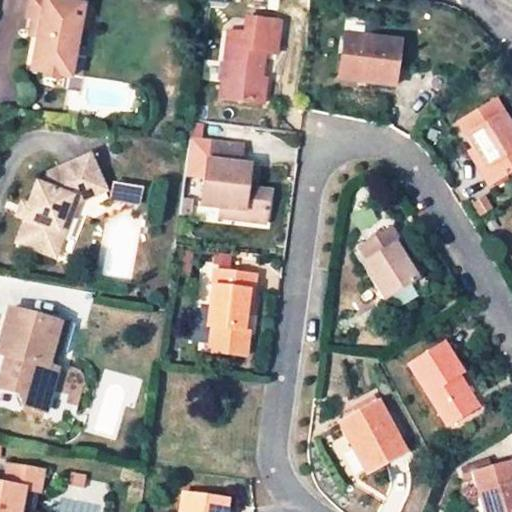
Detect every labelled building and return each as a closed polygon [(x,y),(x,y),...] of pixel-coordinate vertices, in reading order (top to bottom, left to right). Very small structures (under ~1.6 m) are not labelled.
[(84,12),(24,2),(21,20),(36,22),(33,40),(26,74),(39,76),(38,82),(50,84),(51,78),(61,80),(71,27),(81,29),(84,12)] [(271,49),(275,17),(242,13),(241,29),(224,27),(216,94),(257,99),(260,74),(256,73),(260,48),(271,49)] [(393,85),(399,41),(342,34),(336,78),(393,85)] [(457,120),(473,147),(485,167),(479,170),(487,184),(511,169),(511,126),(495,98),(457,120)] [(240,148),(208,144),(200,204),(220,206),(240,209),(239,219),(263,222),(267,191),(255,189),(245,188),(248,168),(238,167),(240,148)] [(473,147),(467,151),(479,170),(485,167),(473,147)] [(84,155),(41,173),(36,185),(32,183),(19,216),(22,217),(15,235),(30,241),(29,243),(32,249),(49,257),(56,240),(52,231),(56,221),(65,217),(70,202),(98,191),(84,155)] [(248,168),(245,188),(255,189),(258,170),(248,168)] [(110,203),(140,206),(143,187),(112,184),(110,203)] [(239,219),(240,209),(220,206),(219,217),(239,219)] [(383,299),(415,279),(393,243),(397,240),(389,226),(356,246),(364,259),(360,262),(383,299)] [(29,256),(32,249),(29,243),(30,241),(15,235),(10,249),(29,256)] [(255,273),(213,269),(205,325),(241,330),(244,312),(247,292),(252,292),(255,273)] [(252,292),(247,292),(244,312),(249,313),(252,292)] [(4,313),(0,329),(0,360),(2,361),(0,367),(0,394),(21,401),(18,410),(41,417),(52,377),(42,374),(55,327),(4,313)] [(457,370),(438,341),(404,363),(442,423),(468,406),(449,376),(457,370)] [(404,451),(376,401),(338,424),(366,473),(404,451)] [(511,511),(511,468),(510,461),(471,472),(482,511),(511,511)] [(0,470),(0,493),(18,498),(33,501),(37,478),(0,470)] [(14,511),(18,498),(0,493),(0,511),(14,511)] [(223,511),(225,499),(179,493),(176,511),(223,511)]
